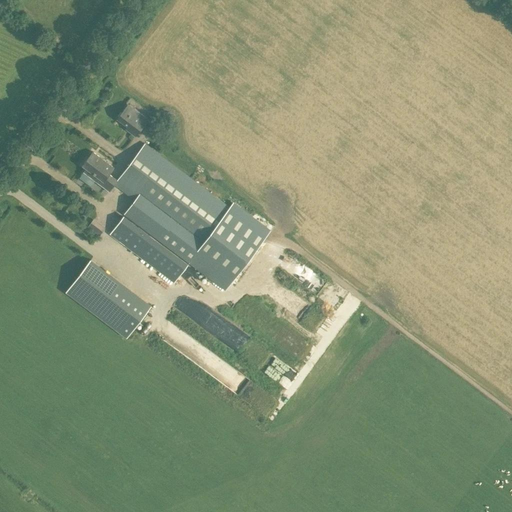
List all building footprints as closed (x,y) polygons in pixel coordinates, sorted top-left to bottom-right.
[(135,136),(149,119),(134,108),(133,111),(126,106),(118,118),(132,128),(129,132),(135,136)] [(118,180),(115,184),(136,200),(126,213),(226,288),(269,231),(233,203),(230,207),(145,143),(117,180),(118,180)] [(115,184),(118,180),(117,180),(109,174),(114,167),(93,151),(82,165),(86,168),(83,172),(109,192),(115,184)] [(110,234),(136,254),(150,235),(124,215),(110,234)] [(99,235),(105,227),(93,219),(88,227),(99,235)] [(85,258),(63,292),(126,335),(149,301),(85,258)] [(268,392),(261,398),(265,402),(261,406),(267,412),(278,402),(268,392)]
